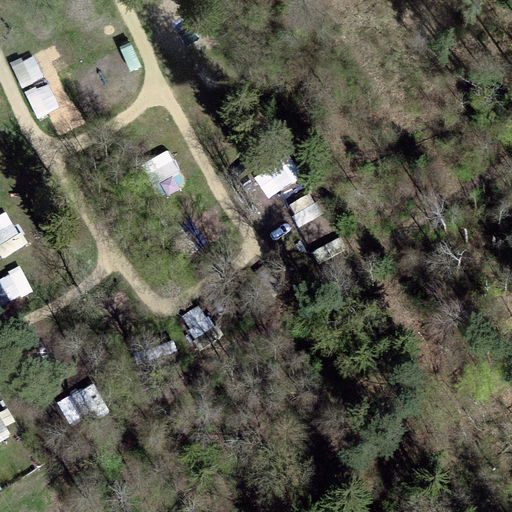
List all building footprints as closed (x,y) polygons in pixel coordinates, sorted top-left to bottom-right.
[(50,42),(59,68),(84,59),(75,33),(50,42)] [(218,52),(198,65),(215,89),(234,76),(218,52)] [(66,132),(91,119),(72,84),(47,97),(66,132)] [(13,209),(0,214),(0,237),(22,228),(13,209)] [(333,225),(313,241),(326,257),(346,241),(333,225)] [(21,305),(40,292),(25,269),(5,281),(21,305)] [(0,406),(0,438),(14,433),(3,406),(0,406)]
